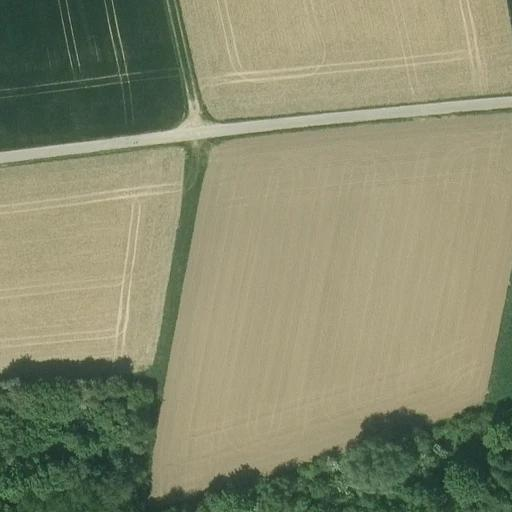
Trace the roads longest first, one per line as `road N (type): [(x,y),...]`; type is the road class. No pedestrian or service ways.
road 1 (track): [(196,131),(140,511)]
road 2 (track): [(511,99),(196,131)]
road 3 (track): [(196,131),(0,158)]
road 4 (track): [(171,0),(196,131)]
